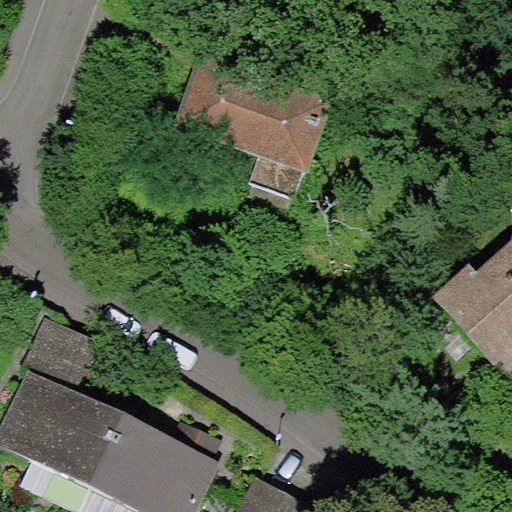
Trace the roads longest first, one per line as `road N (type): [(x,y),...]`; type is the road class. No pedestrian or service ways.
road 1 (residential): [(421,511),(223,357),(0,220)]
road 2 (residential): [(67,0),(0,163)]
